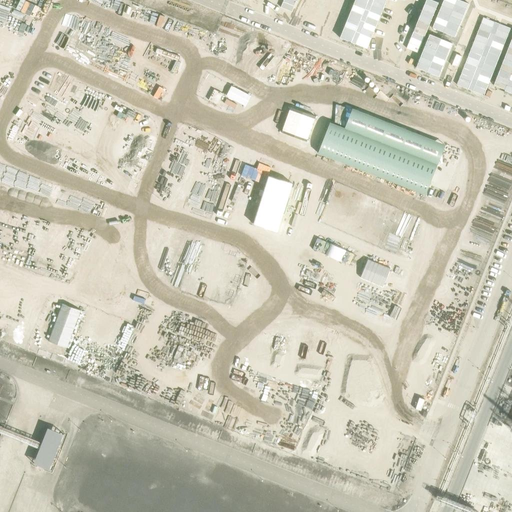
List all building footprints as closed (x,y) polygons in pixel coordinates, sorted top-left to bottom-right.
[(317,0),(383,23),(391,2),(384,0),(317,0)] [(421,16),(425,3),(413,0),(412,0),(405,24),(429,30),(432,19),(421,16)] [(479,29),(496,36),(501,25),(484,18),(479,29)] [(430,31),(434,33),(439,23),(434,21),(430,31)] [(511,49),(461,33),(453,56),(511,75),(511,49)] [(47,427),(34,464),(51,469),(64,433),(47,427)]
